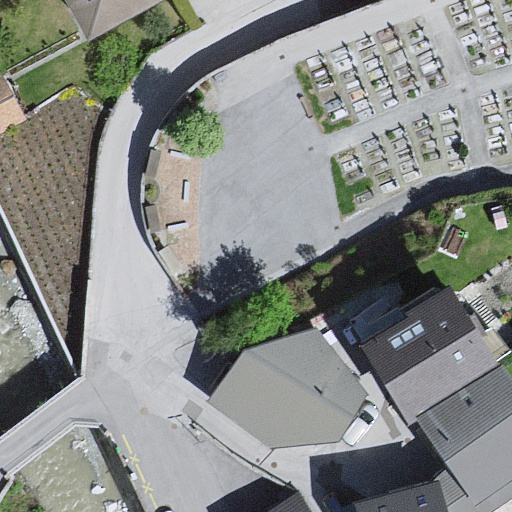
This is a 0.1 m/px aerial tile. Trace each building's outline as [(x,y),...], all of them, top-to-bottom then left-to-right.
[(70,0),(101,54),(184,0),(70,0)] [(511,380),(454,295),(360,347),(441,473),(424,488),(437,511),(494,511),(511,502),(511,380)] [(361,395),(317,329),(241,347),(210,399),(271,446),(337,439),(361,395)] [(437,511),(424,488),(357,510),(357,511),(437,511)] [(309,511),(295,500),(277,511),(309,511)]
